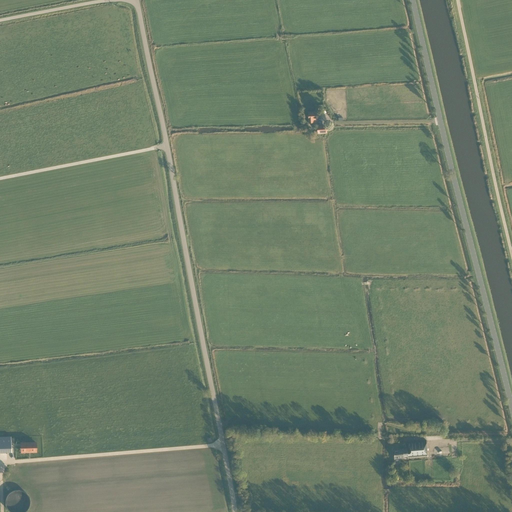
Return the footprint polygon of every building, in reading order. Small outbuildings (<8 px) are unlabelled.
[(316,113),(316,111),(308,112),(309,123),(313,122),(313,120),(316,119),(316,118),(318,118),(318,113),(316,113)] [(318,133),(327,133),(326,125),(317,126),(318,133)] [(11,436),(0,436),(0,452),(11,452),(11,436)] [(427,456),(426,440),(406,442),(406,449),(393,450),(394,459),(403,458),(403,457),(407,457),(407,458),(427,456)] [(36,451),(36,443),(21,443),(21,449),(25,449),(25,452),(36,451)] [(10,495),(11,493),(9,494),(9,496),(10,497),(10,498),(11,501),(12,502),(13,502),(12,506),(10,506),(12,510),(16,511),(26,507),(28,499),(25,491),(20,489),(14,491),(19,493),(20,495),(16,496),(10,495)]
